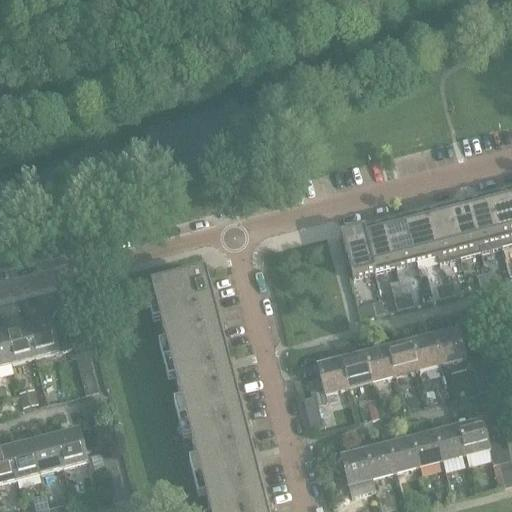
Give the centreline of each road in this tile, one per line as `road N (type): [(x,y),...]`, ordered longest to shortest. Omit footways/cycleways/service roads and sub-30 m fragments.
road 1 (residential): [(306,511),(232,230)]
road 2 (residential): [(511,158),(232,230)]
road 3 (residential): [(232,230),(0,288)]
